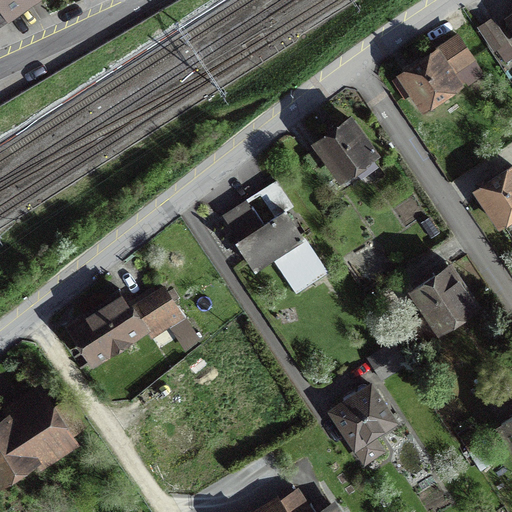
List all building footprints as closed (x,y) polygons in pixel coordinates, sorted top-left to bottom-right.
[(0,0),(0,19),(28,0),(0,0)] [(459,42),(404,74),(424,109),(479,77),(459,42)] [(339,186),(375,162),(350,125),(314,149),(339,186)] [(511,174),(480,192),(503,234),(511,229),(511,174)] [(308,233),(279,188),(226,222),(255,267),(284,248),(305,281),(322,270),(300,237),(308,233)] [(472,308),(445,270),(414,292),(428,311),(400,330),(413,349),(472,308)] [(163,283),(129,304),(143,326),(167,311),(173,322),(184,315),(163,283)] [(129,304),(122,295),(73,329),(94,360),(143,326),(129,304)] [(379,304),(360,316),(367,328),(386,316),(379,304)] [(393,423),(371,388),(331,413),(353,448),(393,423)] [(228,434),(207,394),(144,428),(166,468),(228,434)] [(71,454),(41,409),(0,429),(0,477),(5,485),(71,454)] [(511,416),(500,425),(511,442),(511,416)] [(335,511),(330,505),(320,511),(305,511),(293,494),(266,511),(335,511)]
